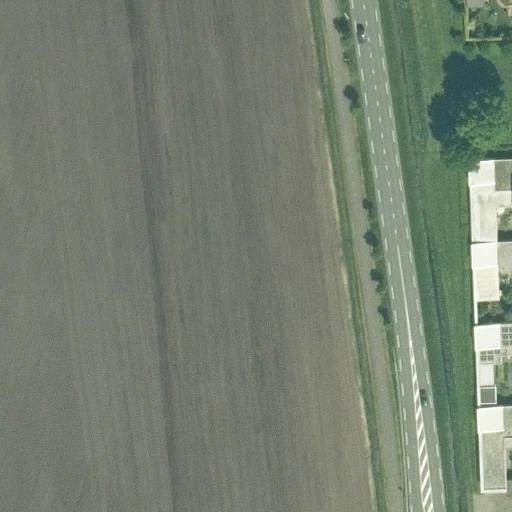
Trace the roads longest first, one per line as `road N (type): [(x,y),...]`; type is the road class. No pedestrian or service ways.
road 1 (secondary): [(415,384),(362,0)]
road 2 (secondary): [(439,511),(415,384)]
road 3 (secondary): [(415,384),(416,511)]
